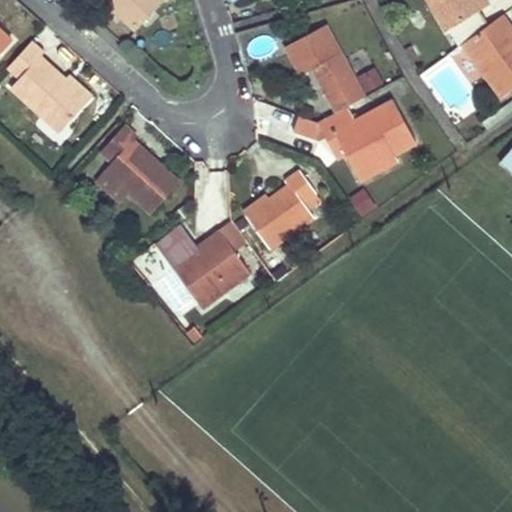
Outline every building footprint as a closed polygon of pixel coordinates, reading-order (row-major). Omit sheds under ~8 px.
[(103,0),(136,30),(163,0),(103,0)] [(425,0),(443,27),(486,0),(425,0)] [(511,44),(499,26),(505,22),(496,10),(456,41),(493,92),(511,78),(511,44)] [(511,32),(505,22),(499,26),(511,44),(511,32)] [(328,24),(284,46),(300,78),(312,72),(334,114),(347,106),(366,97),(328,24)] [(0,53),(13,39),(0,27),(0,53)] [(32,41),(8,67),(20,77),(12,87),(60,132),(88,100),(65,79),(41,57),(45,53),(32,41)] [(358,72),(365,90),(383,82),(376,65),(358,72)] [(69,74),(65,79),(88,100),(92,95),(69,74)] [(334,114),(317,122),(324,137),(333,132),(345,154),(356,173),(395,152),(416,140),(393,99),(354,120),(347,106),(334,114)] [(123,125),(100,150),(112,161),(104,170),(152,213),(178,183),(156,164),(152,169),(144,161),(148,157),(130,141),(135,136),(123,125)] [(333,132),(324,137),(336,159),(345,154),(333,132)] [(511,141),(500,154),(511,164),(511,141)] [(395,152),(356,173),(360,180),(399,159),(395,152)] [(144,161),(152,169),(156,164),(148,157),(144,161)] [(298,169),(285,178),(289,183),(271,196),(250,211),(273,244),(312,215),(303,203),(316,193),(298,169)] [(357,214),(373,209),(367,187),(350,193),(357,214)] [(250,211),(271,196),(267,191),(246,206),(250,211)] [(219,229),(206,239),(210,246),(177,271),(204,310),(253,274),(219,229)] [(206,239),(172,264),(177,271),(210,246),(206,239)]
